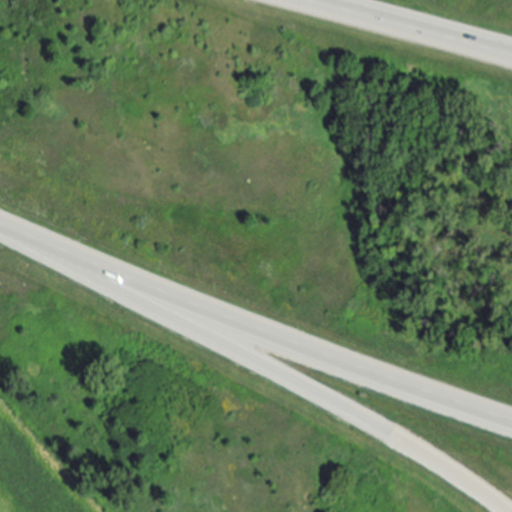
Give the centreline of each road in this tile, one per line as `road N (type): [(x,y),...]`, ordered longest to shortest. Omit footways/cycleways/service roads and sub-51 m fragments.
road 1 (motorway): [(0,222),(222,314),(511,413)]
road 2 (motorway): [(66,251),(407,436),(511,508)]
road 3 (motorway): [(511,52),(301,0)]
